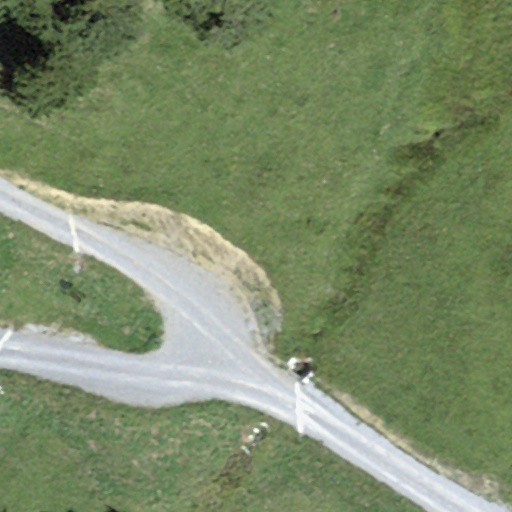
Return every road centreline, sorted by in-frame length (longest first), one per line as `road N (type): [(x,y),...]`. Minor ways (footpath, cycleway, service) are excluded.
road 1 (track): [(0,193),(149,264),(184,291),(212,354),(189,368),(119,375),(0,346)]
road 2 (track): [(467,511),(212,354)]
